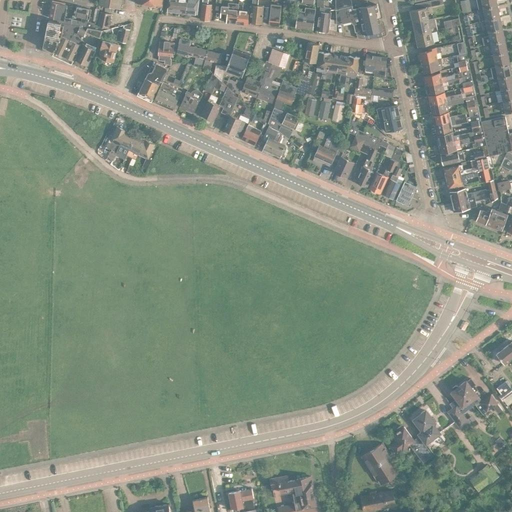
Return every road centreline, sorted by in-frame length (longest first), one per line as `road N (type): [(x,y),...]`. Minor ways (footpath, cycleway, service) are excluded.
road 1 (tertiary): [(0,493),(312,430),(361,412),(398,387),(451,325),(476,258)]
road 2 (secondary): [(423,238),(120,104)]
road 3 (residential): [(120,104),(165,18),(393,45)]
road 4 (residential): [(423,238),(430,214),(393,45)]
